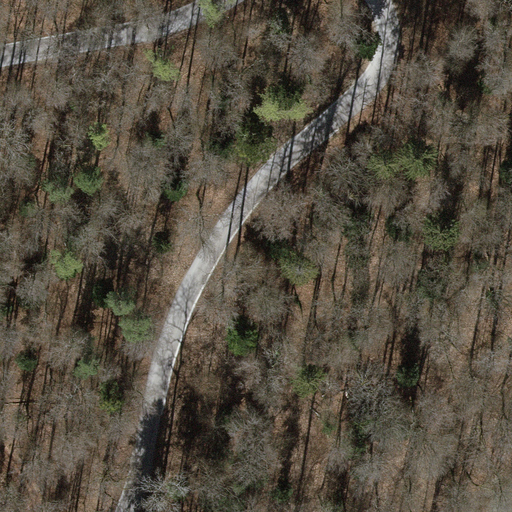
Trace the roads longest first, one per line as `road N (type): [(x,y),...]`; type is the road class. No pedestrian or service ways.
road 1 (tertiary): [(128,511),(158,378),(204,262),(268,174),(380,70),(388,41),(380,0)]
road 2 (tertiary): [(222,0),(145,31),(0,56)]
